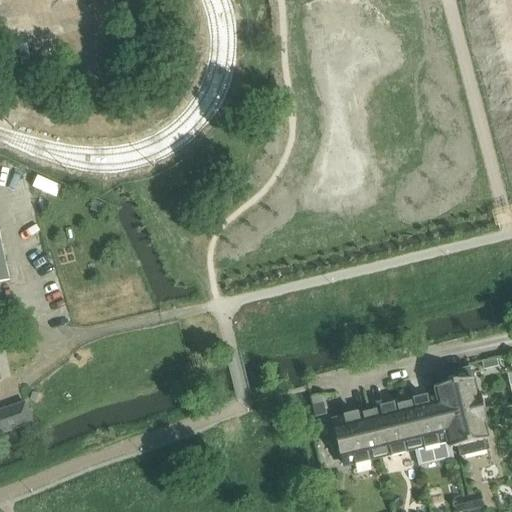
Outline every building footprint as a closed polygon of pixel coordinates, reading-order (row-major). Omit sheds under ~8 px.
[(0,243),(0,284),(9,282),(0,243)] [(496,359),(482,363),(483,371),(498,367),(496,359)] [(437,389),(435,390),(437,398),(443,420),(483,411),(480,398),(476,399),(469,371),(440,378),(443,388),(437,389)] [(321,398),(310,401),(314,416),(325,413),(321,398)] [(414,404),(404,406),(414,450),(424,448),(425,450),(437,447),(437,445),(448,442),(443,420),(437,398),(426,401),(426,398),(413,402),(414,404)] [(25,404),(0,412),(0,435),(32,425),(25,404)] [(381,412),(369,415),(380,458),(391,456),(392,458),(404,455),(404,452),(414,450),(404,406),(393,409),(393,406),(380,409),(381,412)] [(483,411),(443,420),(448,442),(450,450),(457,449),(460,458),(488,451),(482,424),(486,423),(483,411)] [(357,415),(344,418),(344,420),(334,423),(337,437),(344,467),(355,464),(356,467),(368,463),(368,461),(380,458),(369,415),(357,417),(357,415)] [(471,498),(474,511),(482,509),(479,496),(471,498)] [(471,498),(463,500),(465,511),(468,511),(474,511),(471,498)] [(465,511),(463,500),(454,502),(456,511),(465,511)]
